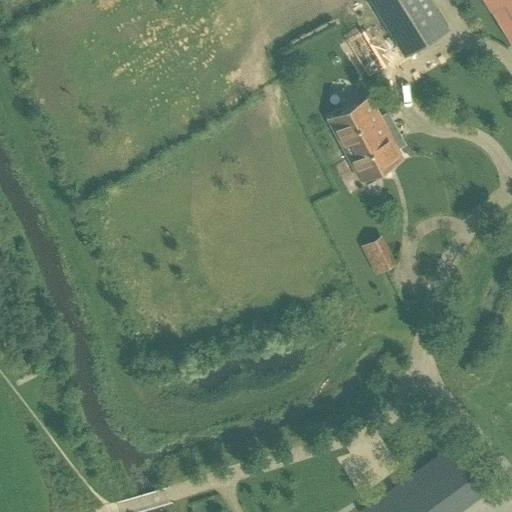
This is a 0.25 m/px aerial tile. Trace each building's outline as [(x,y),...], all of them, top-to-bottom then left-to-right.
[(369,0),(404,56),(449,28),(431,0),(369,0)] [(511,0),(486,0),(511,40),(511,0)] [(367,76),(386,65),(365,31),(347,42),(367,76)] [(360,180),(403,157),(370,96),(327,119),(360,180)] [(386,233),(367,245),(384,272),(403,260),(386,233)] [(375,501),(382,511),(424,511),(430,508),(407,477),(375,501)]
